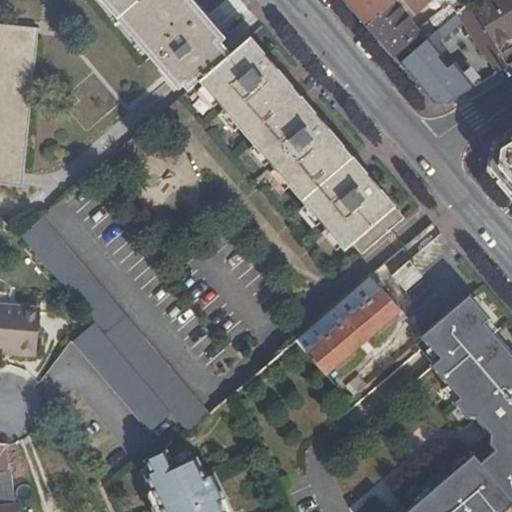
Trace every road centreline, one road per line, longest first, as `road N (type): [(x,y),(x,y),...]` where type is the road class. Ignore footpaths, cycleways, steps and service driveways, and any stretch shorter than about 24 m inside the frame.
road 1 (tertiary): [(291,0),(424,152)]
road 2 (tertiary): [(424,152),(511,254)]
